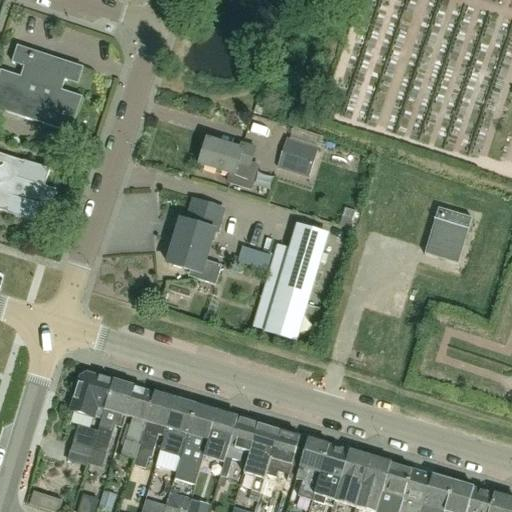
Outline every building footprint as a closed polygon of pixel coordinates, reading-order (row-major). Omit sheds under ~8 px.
[(413,58),(426,0),(402,0),(387,67),(395,69),(398,55),(413,58)] [(429,89),(450,23),(432,18),(412,83),(429,89)] [(459,77),(475,30),(457,24),(442,71),(459,77)] [(0,111),(19,117),(31,121),(70,134),(72,126),(74,127),(83,99),(63,93),(66,81),(79,86),(84,70),(18,48),(13,64),(26,69),(22,79),(2,73),(0,78),(0,111)] [(256,106),(253,113),(261,116),(263,109),(256,106)] [(207,140),(198,167),(229,176),(226,184),(251,192),(259,166),(251,164),(256,149),(241,144),(239,150),(207,140)] [(313,165),(318,150),(286,140),(282,156),(313,165)] [(0,211),(7,214),(7,215),(37,225),(37,224),(34,223),(39,207),(50,211),(57,191),(45,188),(50,172),(54,173),(54,172),(24,162),(23,163),(0,155),(0,211)] [(178,234),(169,265),(190,272),(188,278),(215,286),(221,267),(205,262),(214,233),(217,234),(224,211),(194,202),(187,224),(182,222),(181,224),(177,224),(175,232),(178,234)] [(472,219),(439,209),(425,255),(459,265),(472,219)] [(337,231),(349,235),(355,216),(344,213),(337,231)] [(269,226),(286,231),(289,221),(272,217),(269,226)] [(295,342),(327,237),(298,228),(266,334),(295,342)] [(306,351),(316,354),(320,337),(311,334),(306,351)] [(103,410),(112,382),(87,374),(79,379),(69,413),(94,420),(98,409),(103,410)] [(134,388),(112,382),(103,410),(97,432),(91,450),(106,455),(114,427),(122,429),(125,417),(134,388)] [(120,457),(134,462),(155,395),(134,388),(125,417),(132,419),(120,457)] [(175,401),(155,395),(134,462),(133,466),(145,470),(149,457),(151,458),(157,436),(164,438),(175,401)] [(175,401),(164,438),(160,453),(180,459),(181,459),(196,407),(175,401)] [(217,414),(196,407),(181,459),(174,479),(196,486),(204,459),(217,414)] [(236,419),(217,414),(204,459),(223,465),(236,419)] [(243,452),(250,454),(259,426),(236,419),(223,465),(220,477),(228,479),(233,461),(240,463),(243,452)] [(261,495),(279,432),(259,426),(250,454),(244,476),(255,479),(251,492),(261,495)] [(91,450),(97,432),(78,427),(68,462),(86,467),(87,465),(91,450)] [(279,432),(261,495),(271,498),(276,480),(287,483),(301,439),(279,432)] [(312,502),(328,447),(307,441),(296,481),(303,483),(298,498),(312,502)] [(350,453),(328,447),(312,502),(324,506),(326,500),(335,503),(350,453)] [(370,459),(350,453),(335,503),(355,509),(370,459)] [(392,466),(370,459),(355,509),(364,511),(376,511),(380,504),(382,495),(392,466)] [(392,466),(382,495),(393,498),(390,507),(400,510),(412,472),(392,466)] [(422,511),(433,478),(412,472),(400,510),(399,511),(422,511)] [(445,511),(454,484),(433,478),(422,511),(445,511)] [(467,511),(474,490),(454,484),(445,511),(467,511)] [(490,511),(495,496),(474,490),(467,511),(490,511)] [(103,511),(111,511),(117,496),(104,492),(98,510),(103,511)] [(166,508),(145,502),(142,511),(164,511),(170,494),(166,508)] [(181,511),(185,499),(170,494),(164,511),(181,511)] [(511,511),(511,501),(495,496),(490,511),(511,511)] [(34,499),(31,509),(39,511),(54,511),(56,506),(34,499)]
